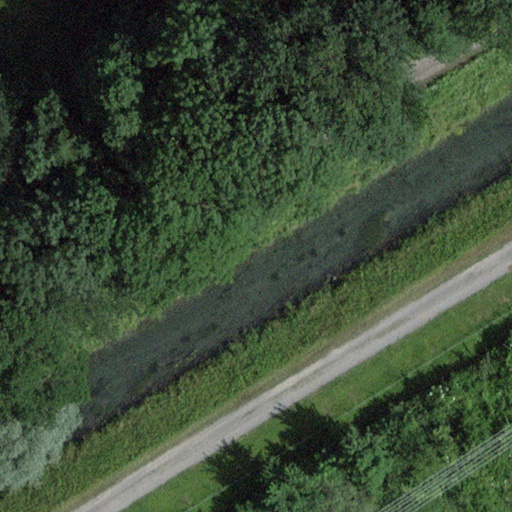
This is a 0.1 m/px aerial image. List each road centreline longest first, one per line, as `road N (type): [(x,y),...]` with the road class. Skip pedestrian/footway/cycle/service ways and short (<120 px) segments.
road 1 (track): [(511,17),(0,330)]
road 2 (track): [(96,511),(511,257)]
